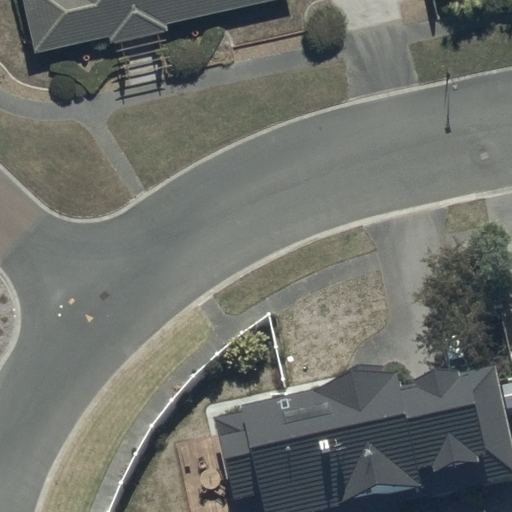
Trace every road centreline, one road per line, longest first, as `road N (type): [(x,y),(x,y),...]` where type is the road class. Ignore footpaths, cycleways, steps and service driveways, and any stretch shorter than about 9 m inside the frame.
road 1 (residential): [(511,125),(321,168),(236,204),(168,243),(100,300)]
road 2 (residential): [(100,300),(37,390),(0,472)]
road 3 (residential): [(100,300),(0,217)]
